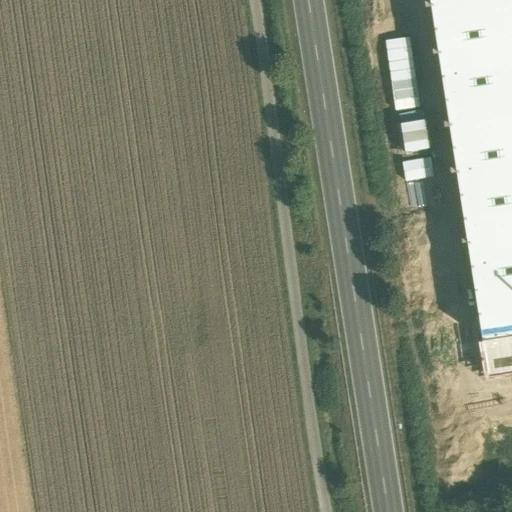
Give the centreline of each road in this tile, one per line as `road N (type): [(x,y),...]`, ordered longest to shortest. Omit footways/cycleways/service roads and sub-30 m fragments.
road 1 (primary): [(387,511),(310,0)]
road 2 (track): [(254,0),(328,511)]
